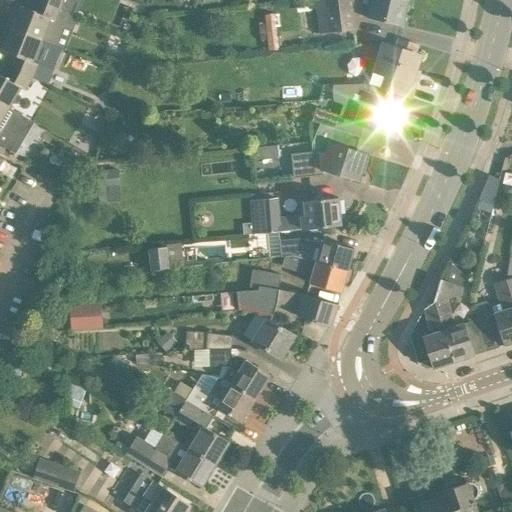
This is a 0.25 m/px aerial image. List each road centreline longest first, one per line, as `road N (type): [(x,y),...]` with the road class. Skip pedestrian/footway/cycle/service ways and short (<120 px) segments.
road 1 (tertiary): [(367,389),(359,350),(460,147),(504,0)]
road 2 (tertiary): [(367,389),(400,404),(511,371)]
road 3 (residential): [(262,511),(304,437),(346,405)]
